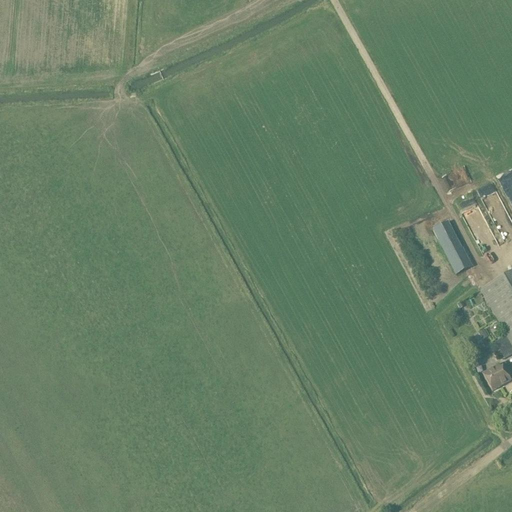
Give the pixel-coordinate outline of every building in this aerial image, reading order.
[(493,183),(478,190),(496,227),(511,219),(493,183)] [(432,231),(456,276),(471,268),(448,223),(432,231)] [(511,273),(479,292),(511,349),(511,273)] [(487,337),(483,330),(478,333),(482,340),(487,337)] [(482,376),(492,393),(510,383),(507,377),(509,376),(505,369),(501,372),(498,367),(482,376)]
